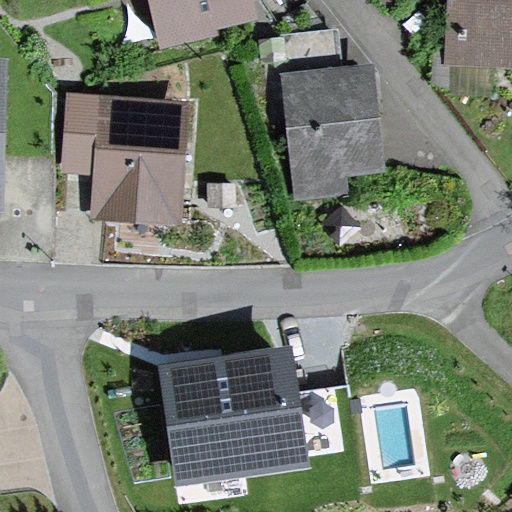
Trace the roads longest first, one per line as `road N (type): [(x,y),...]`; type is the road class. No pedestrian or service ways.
road 1 (residential): [(40,289),(370,284),(428,274),(511,241)]
road 2 (residential): [(58,429),(40,289)]
